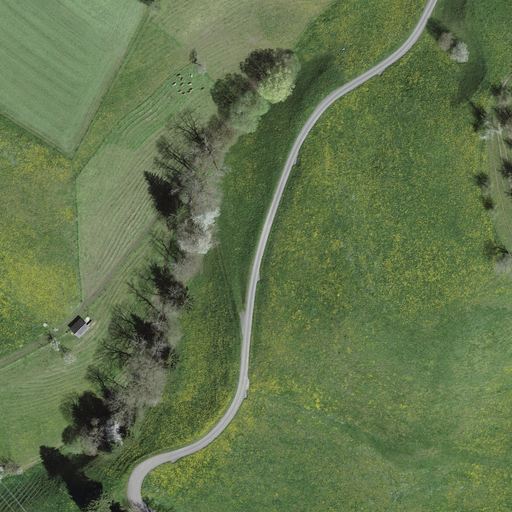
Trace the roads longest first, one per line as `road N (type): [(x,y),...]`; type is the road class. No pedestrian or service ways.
road 1 (unclassified): [(146,511),(134,490),(142,469),(203,442),(238,400),(258,259),(302,135),(333,96),(413,39),(433,0)]
road 2 (track): [(172,203),(102,290),(66,323),(0,362)]
